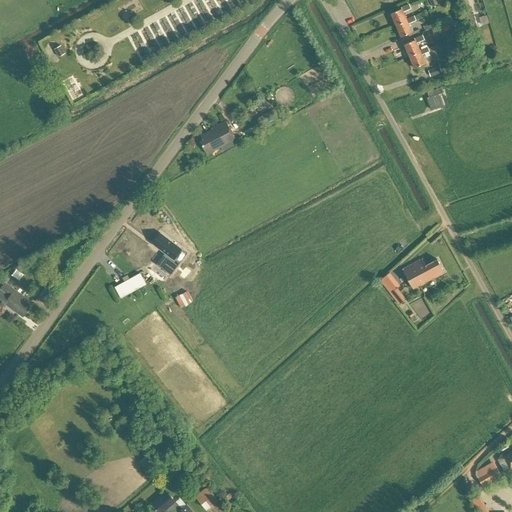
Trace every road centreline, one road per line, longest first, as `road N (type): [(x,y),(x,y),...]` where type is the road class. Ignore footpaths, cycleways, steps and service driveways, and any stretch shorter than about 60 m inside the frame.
road 1 (unclassified): [(0,386),(291,0)]
road 2 (unclassified): [(511,342),(323,0)]
